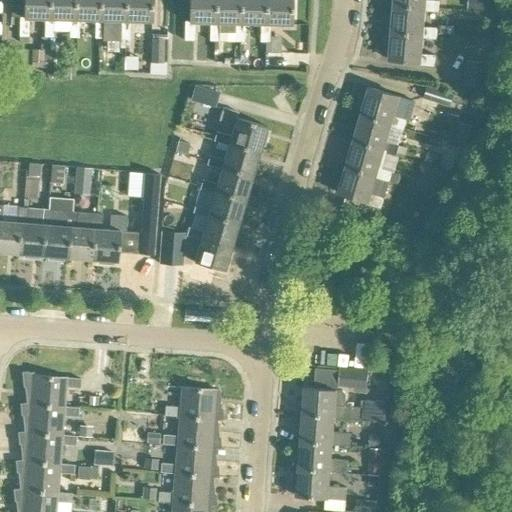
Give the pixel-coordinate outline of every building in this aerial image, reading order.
[(10,0),(10,17),(19,17),(23,17),(23,0),(10,0)] [(48,19),(48,0),(23,0),(23,17),(19,17),(18,36),(27,37),(28,18),(44,19),(48,19)] [(48,0),(48,19),(44,19),(43,37),(53,37),(53,19),(69,19),(73,20),(73,0),(48,0)] [(73,0),(73,20),(69,19),(69,38),(78,38),(78,20),(94,20),(99,20),(99,0),(73,0)] [(99,0),(99,20),(94,20),(94,38),(103,38),(103,20),(120,21),(124,21),(124,0),(99,0)] [(124,0),(124,21),(120,21),(119,39),(128,39),(129,21),(150,21),(150,0),(124,0)] [(175,0),(174,40),(193,40),(193,22),(209,23),(213,23),(214,0),(175,0)] [(214,0),(213,23),(209,23),(209,41),(218,41),(218,23),(234,23),(239,24),(239,0),(214,0)] [(239,0),(239,24),(234,23),(234,41),(243,42),(244,24),(260,24),(264,24),(264,0),(239,0)] [(264,0),(264,24),(260,24),(259,42),(265,42),(268,42),(269,24),(290,25),(291,0),(264,0)] [(394,0),(394,6),(426,8),(425,11),(439,12),(440,1),(426,0),(394,0)] [(488,11),(488,0),(476,0),(476,10),(488,11)] [(394,6),(391,33),(423,35),(423,38),(436,39),(437,34),(437,29),(424,27),(425,11),(426,8),(394,6)] [(103,20),(103,38),(119,39),(120,21),(103,20)] [(454,25),(438,24),(437,29),(437,34),(453,36),(454,25)] [(423,35),(391,33),(389,60),(420,63),(420,66),(434,67),(435,56),(422,55),(423,38),(423,35)] [(150,63),(163,64),(164,40),(150,39),(150,63)] [(265,42),(265,53),(280,53),(280,43),(268,42),(265,42)] [(48,50),(31,49),(31,61),(31,67),(47,68),(48,50)] [(464,85),(487,87),(489,62),(466,61),(464,85)] [(193,86),(189,101),(215,108),(219,94),(193,86)] [(427,86),(422,99),(465,112),(465,111),(476,114),(480,99),(455,91),(453,95),(427,86)] [(391,126),(404,130),(412,101),(369,88),(361,115),(392,124),(391,126)] [(266,126),(236,118),(237,112),(222,108),(218,124),(232,128),(230,136),(228,142),(259,151),(266,126)] [(392,124),(361,115),(353,141),(384,150),(384,153),(396,156),(399,146),(387,142),(391,126),(392,124)] [(465,144),(473,126),(455,121),(449,140),(465,144)] [(228,142),(230,136),(215,132),(213,141),(227,145),(223,160),(221,166),(252,175),(259,151),(228,142)] [(186,155),(190,144),(178,140),(174,151),(186,155)] [(384,150),(353,141),(346,167),(377,176),(376,179),(389,182),(392,172),(379,168),(384,153),(384,150)] [(223,160),(208,156),(206,165),(220,169),(216,184),(214,190),(245,199),(252,175),(221,166),(223,160)] [(27,175),(39,176),(40,163),(28,163),(27,175)] [(50,183),(62,184),(63,166),(51,165),(50,183)] [(89,195),(90,168),(75,167),(73,194),(89,195)] [(384,198),(371,194),(376,179),(377,176),(346,167),(338,193),(346,195),(342,207),(378,218),(384,198)] [(434,183),(438,171),(425,167),(421,179),(434,183)] [(140,233),(138,254),(154,255),(159,181),(159,174),(144,173),(140,233)] [(214,190),(216,184),(201,180),(199,189),(213,193),(209,208),(207,214),(238,223),(245,199),(214,190)] [(199,189),(194,204),(209,208),(213,193),(199,189)] [(207,214),(209,208),(194,204),(192,213),(206,217),(202,232),(200,238),(231,246),(238,223),(207,214)] [(2,206),(1,221),(0,221),(0,252),(17,254),(20,223),(26,223),(27,208),(2,206)] [(27,208),(26,223),(20,223),(17,254),(23,255),(23,258),(32,258),(32,255),(42,256),(44,225),(51,225),(52,210),(27,208)] [(52,210),(51,225),(44,225),(42,256),(47,257),(47,259),(57,260),(57,257),(67,258),(69,227),(75,227),(77,212),(52,210)] [(77,212),(75,227),(69,227),(67,258),(91,260),(94,229),(100,229),(101,220),(101,214),(77,212)] [(126,216),(111,215),(109,230),(100,229),(94,229),(91,260),(97,261),(97,263),(107,264),(107,261),(117,262),(119,231),(125,231),(126,216)] [(200,238),(202,232),(188,227),(185,236),(200,241),(193,262),(224,271),(231,246),(200,238)] [(158,264),(182,265),(185,233),(160,232),(158,264)] [(340,368),(338,387),(367,390),(369,371),(340,368)] [(305,388),(303,415),(335,418),(352,420),(353,407),(346,406),(347,396),(343,391),(337,390),(339,371),(317,369),(315,388),(305,388)] [(64,406),(65,395),(65,387),(79,388),(80,379),(34,375),(34,372),(28,372),(28,371),(21,372),(22,387),(24,387),(26,403),(26,405),(30,405),(30,404),(64,407),(64,406)] [(128,410),(153,411),(153,386),(129,385),(128,410)] [(220,408),(219,390),(181,387),(179,407),(165,406),(164,415),(178,416),(212,418),(216,418),(216,421),(223,420),(222,407),(220,408)] [(88,405),(98,405),(98,397),(88,396),(88,405)] [(30,404),(30,405),(26,405),(26,403),(19,404),(20,416),(22,416),(23,432),(21,432),(61,435),(63,416),(77,417),(78,408),(64,406),(64,407),(30,404)] [(335,418),(303,415),(301,442),(332,445),(350,447),(351,434),(333,432),(335,418)] [(218,436),(216,421),(216,418),(212,418),(178,416),(177,436),(162,435),(162,444),(176,445),(176,444),(210,447),(213,448),(213,449),(220,448),(219,436),(218,436)] [(78,436),(91,437),(92,426),(79,425),(78,436)] [(61,435),(21,432),(17,433),(18,445),(20,445),(21,461),(18,461),(59,464),(61,444),(75,445),(76,436),(61,435)] [(146,442),(159,443),(159,433),(146,432),(146,442)] [(369,447),(381,447),(382,435),(369,434),(369,447)] [(332,445),(301,442),(299,469),(330,471),(330,472),(348,473),(349,461),(331,459),(332,445)] [(176,444),(176,445),(175,464),(160,463),(159,472),(174,473),(219,477),(217,466),(216,466),(213,449),(213,448),(210,447),(176,444)] [(370,448),(368,474),(380,475),(382,449),(370,448)] [(111,466),(112,451),(94,450),(92,464),(111,466)] [(143,468),(157,470),(158,459),(144,458),(143,468)] [(59,464),(18,461),(15,461),(16,474),(18,474),(19,489),(15,490),(57,493),(57,492),(58,473),(73,474),(74,465),(59,464)] [(76,479),(89,480),(90,467),(77,466),(76,479)] [(330,471),(299,469),(297,497),(321,498),(342,500),(346,500),(347,488),(329,486),(330,472),(330,471)] [(174,473),(172,493),(158,492),(157,501),(172,502),(216,505),(215,494),(214,494),(212,478),(219,478),(219,477),(174,473)] [(154,499),(156,488),(142,486),(141,498),(154,499)] [(57,493),(15,490),(13,490),(14,502),(16,502),(16,511),(55,511),(56,501),(71,503),(71,493),(57,492),(57,493)] [(355,511),(363,511),(374,511),(375,503),(377,503),(378,492),(360,491),(359,500),(356,500),(355,511)] [(342,500),(321,498),(320,510),(341,511),(342,500)] [(172,502),(170,511),(210,511),(209,507),(216,506),(216,505),(172,502)]
